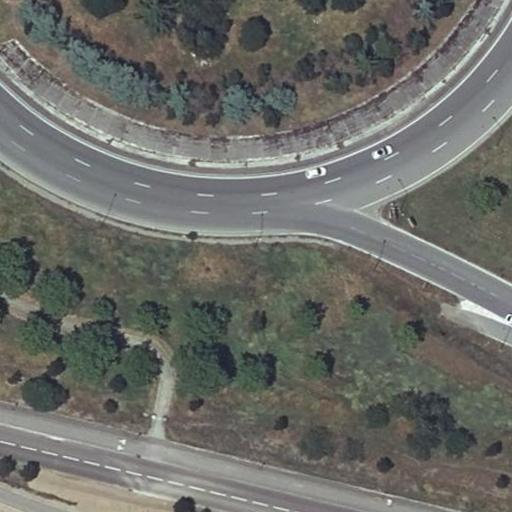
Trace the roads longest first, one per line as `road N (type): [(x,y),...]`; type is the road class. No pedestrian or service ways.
road 1 (trunk): [(0,116),(59,161),(106,182),(188,201),(267,200)]
road 2 (trunk): [(267,200),(348,183),(417,151),(511,63)]
road 3 (primary): [(267,200),(337,220),(511,303)]
